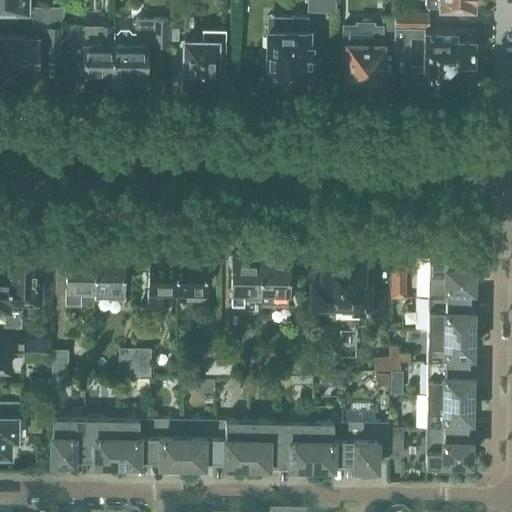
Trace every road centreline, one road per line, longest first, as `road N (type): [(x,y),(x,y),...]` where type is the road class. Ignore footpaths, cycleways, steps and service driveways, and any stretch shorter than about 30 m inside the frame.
road 1 (residential): [(0,188),(511,197)]
road 2 (residential): [(0,129),(511,138)]
road 3 (residential): [(0,490),(511,498)]
